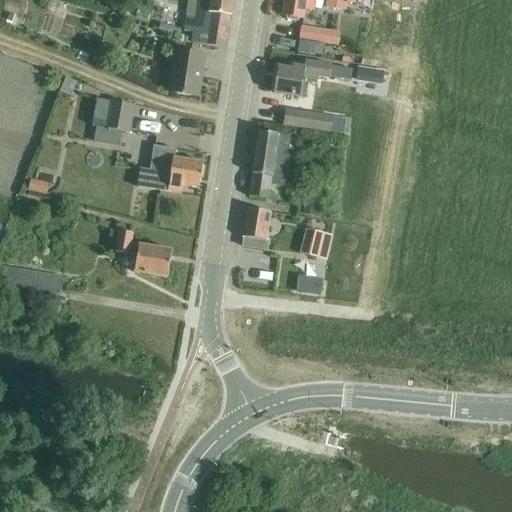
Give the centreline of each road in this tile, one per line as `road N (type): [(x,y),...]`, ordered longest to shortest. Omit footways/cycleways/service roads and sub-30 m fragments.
road 1 (tertiary): [(254,411),(204,320),(254,0)]
road 2 (tertiary): [(254,411),(323,395),(511,411)]
road 3 (tertiary): [(173,511),(215,438),(254,411)]
